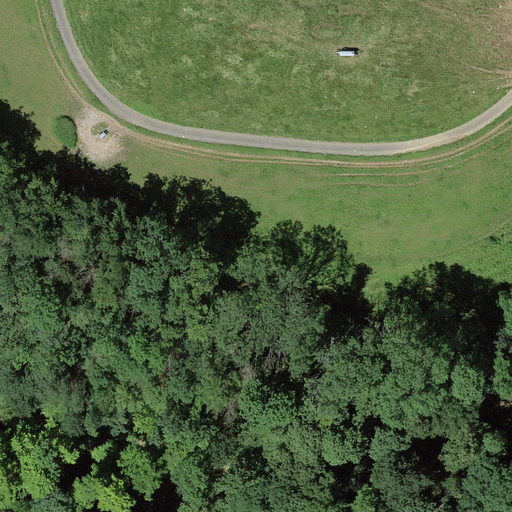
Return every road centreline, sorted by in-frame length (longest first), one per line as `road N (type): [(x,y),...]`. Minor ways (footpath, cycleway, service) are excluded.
road 1 (track): [(511,104),(455,139),(417,149),(308,148),(157,127),(102,94),(57,0)]
road 2 (track): [(0,412),(21,419),(251,419),(362,437),(411,431),(511,391)]
